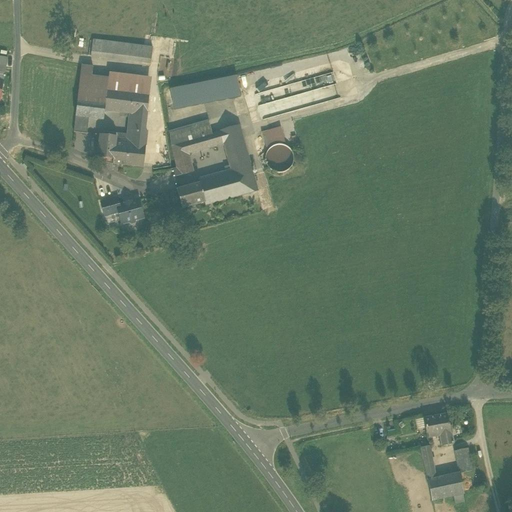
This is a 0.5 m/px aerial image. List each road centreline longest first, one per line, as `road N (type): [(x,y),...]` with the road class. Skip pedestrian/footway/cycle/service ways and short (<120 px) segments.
road 1 (tertiary): [(0,165),(248,446)]
road 2 (unclassified): [(511,27),(479,394)]
road 3 (unclassified): [(479,394),(248,446)]
road 4 (residential): [(142,188),(9,137)]
road 5 (residential): [(15,0),(9,137)]
road 6 (track): [(501,511),(472,408),(479,394)]
